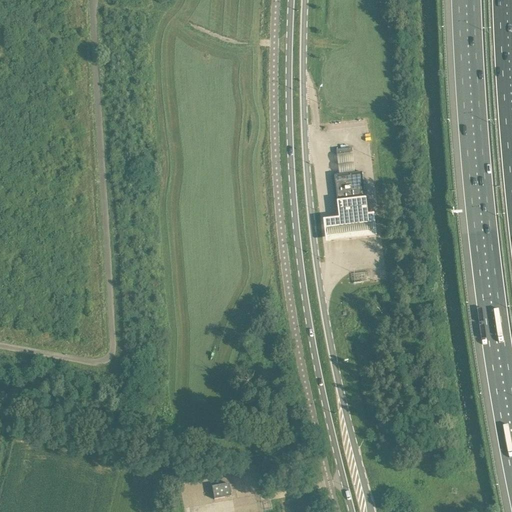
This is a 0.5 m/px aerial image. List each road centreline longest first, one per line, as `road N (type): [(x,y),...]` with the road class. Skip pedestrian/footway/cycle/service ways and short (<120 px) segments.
road 1 (secondary): [(369,511),(308,206),(306,0)]
road 2 (secondary): [(292,0),(296,232),(351,511)]
road 3 (motorway): [(466,0),(488,290),(511,427)]
road 4 (unknown): [(318,270),(370,245),(371,182),(360,142),(304,134)]
